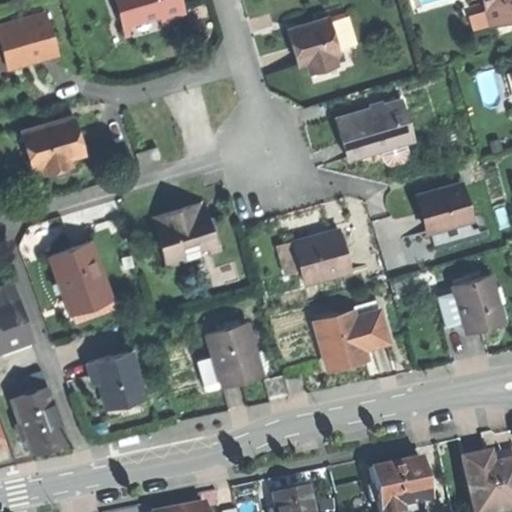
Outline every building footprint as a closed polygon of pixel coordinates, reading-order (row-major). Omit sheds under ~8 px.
[(179,0),(116,0),(125,26),(147,19),(160,15),(163,25),(185,18),(179,0)] [(511,0),(483,0),(491,25),(511,18),(511,0)] [(0,25),(0,45),(6,64),(25,58),(26,63),(37,60),(57,54),(45,12),(0,25)] [(345,12),(300,26),(301,31),(289,35),(293,50),(298,65),(307,62),(308,68),(336,60),(334,54),(356,47),(345,12)] [(287,30),(289,35),(301,31),(300,26),(287,30)] [(7,69),(26,63),(25,58),(6,64),(7,69)] [(337,65),(336,60),(308,68),(310,73),(337,65)] [(399,98),(336,118),(342,137),(349,158),(377,149),(402,142),(412,138),(399,98)] [(72,116),(26,131),(38,168),(43,167),(45,174),(72,166),(69,158),(84,154),(78,135),(72,116)] [(74,173),(72,166),(45,174),(43,167),(38,168),(26,131),(11,136),(28,187),(74,173)] [(405,150),(402,142),(377,149),(381,160),(384,163),(389,164),(400,161),(404,158),(405,150)] [(136,153),(139,164),(160,157),(157,146),(136,153)] [(459,183),(416,195),(421,213),(426,232),(429,231),(470,219),(459,183)] [(203,203),(152,219),(167,266),(203,255),(200,246),(208,244),(210,253),(222,250),(215,227),(212,218),(208,219),(203,203)] [(472,228),(470,219),(429,231),(434,250),(475,238),(472,228)] [(478,226),(472,228),(475,238),(481,236),(478,226)] [(310,236),(292,241),(300,269),(304,283),(349,271),(337,229),(310,236)] [(90,241),(50,256),(60,285),(69,307),(88,300),(109,293),(90,241)] [(285,274),(300,269),(292,241),(277,246),(285,274)] [(460,320),(463,331),(483,326),(502,321),(489,274),(451,284),(452,290),(460,320)] [(0,285),(0,325),(22,317),(14,296),(12,297),(7,283),(0,285)] [(447,324),(460,320),(452,290),(439,294),(447,324)] [(113,306),(109,293),(88,300),(93,314),(113,306)] [(83,317),(93,314),(88,300),(69,307),(72,318),(83,317)] [(350,307),(351,310),(353,318),(378,311),(375,300),(350,307)] [(316,327),(327,369),(348,363),(364,359),(361,348),(386,341),(378,311),(353,318),(351,310),(332,316),(334,322),(316,327)] [(314,321),(316,327),(334,322),(332,316),(314,321)] [(0,348),(29,338),(22,317),(0,325),(0,348)] [(222,323),(224,329),(240,324),(238,319),(222,323)] [(221,384),(222,386),(243,380),(262,374),(247,322),(240,324),(224,329),(207,334),(213,355),(221,384)] [(131,351),(95,362),(107,402),(143,391),(131,351)] [(206,389),(221,384),(213,355),(197,359),(206,389)] [(19,395),(50,379),(43,366),(12,382),(19,395)] [(24,437),(29,452),(49,445),(65,439),(46,386),(11,399),(19,424),(24,437)] [(145,397),(143,391),(107,402),(108,408),(126,403),(145,397)] [(20,439),(24,437),(19,424),(15,425),(20,439)] [(511,447),(500,450),(487,453),(489,465),(511,460),(511,447)] [(460,459),(470,511),(481,511),(511,505),(511,460),(489,465),(487,453),(460,459)] [(376,511),(404,511),(413,511),(411,502),(427,499),(420,458),(391,463),(368,467),(372,490),(374,501),(376,511)] [(200,492),(201,502),(202,507),(218,504),(215,489),(200,492)] [(367,502),(374,501),(372,490),(365,491),(367,502)] [(291,496),(274,499),(275,511),(312,511),(309,493),(291,496)] [(173,507),(148,511),(203,511),(202,507),(201,502),(173,507)]
